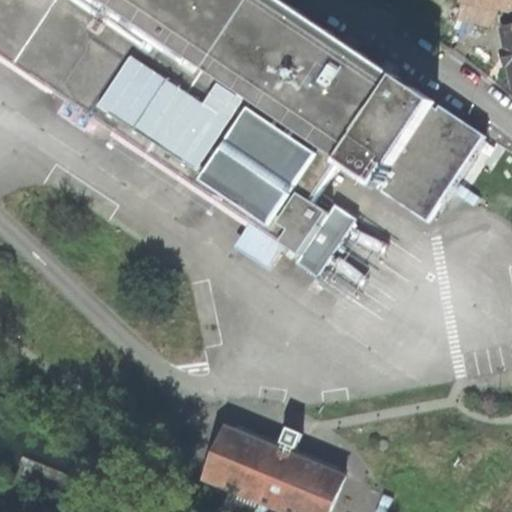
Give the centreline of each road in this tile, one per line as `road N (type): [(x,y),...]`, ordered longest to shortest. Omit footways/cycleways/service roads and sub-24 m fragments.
road 1 (unclassified): [(511,124),(330,0)]
road 2 (unknown): [(321,340),(376,337),(511,307)]
